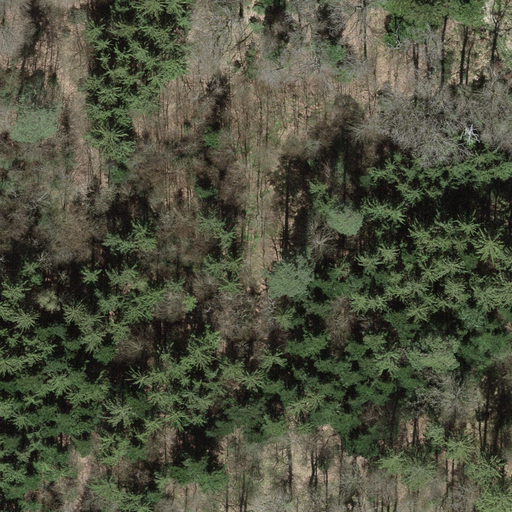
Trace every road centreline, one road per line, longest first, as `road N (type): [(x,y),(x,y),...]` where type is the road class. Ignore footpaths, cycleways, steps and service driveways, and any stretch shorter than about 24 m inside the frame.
road 1 (track): [(71,511),(123,348),(167,316),(284,330),(381,315),(511,242)]
road 2 (track): [(260,511),(305,483),(511,396)]
